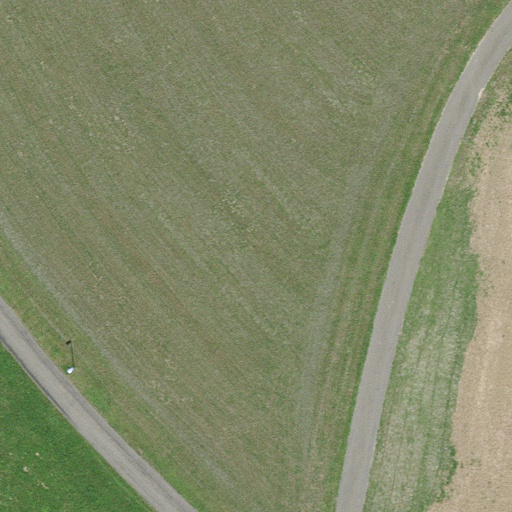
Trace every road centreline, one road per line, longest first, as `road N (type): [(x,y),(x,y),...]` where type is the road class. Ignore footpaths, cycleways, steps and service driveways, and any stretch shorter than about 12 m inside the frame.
road 1 (track): [(357,511),(427,181),(511,20)]
road 2 (residential): [(173,511),(36,382),(0,325)]
